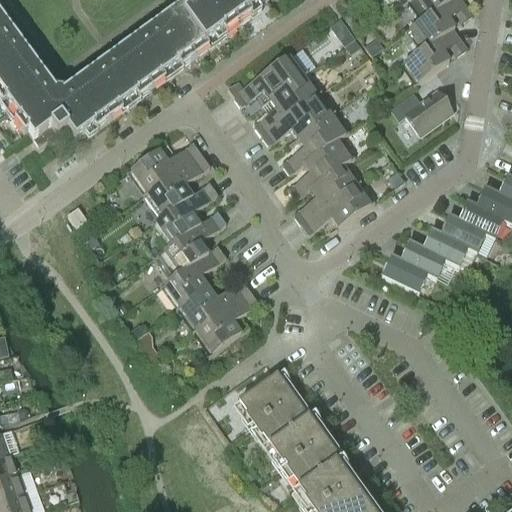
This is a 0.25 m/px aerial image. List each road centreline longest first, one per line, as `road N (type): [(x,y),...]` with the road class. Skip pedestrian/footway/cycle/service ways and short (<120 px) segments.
road 1 (residential): [(0,239),(192,111),(264,207),(288,266),(308,274)]
road 2 (residential): [(308,274),(463,168),(492,0)]
road 3 (residential): [(444,511),(499,472),(406,344),(363,321)]
road 4 (residential): [(330,321),(319,351),(434,511)]
